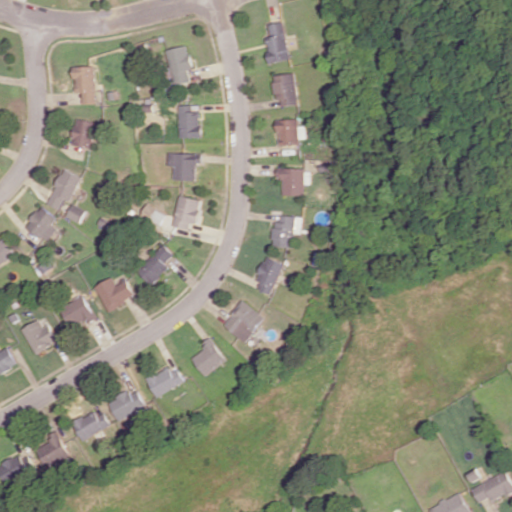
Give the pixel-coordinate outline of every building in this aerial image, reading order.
[(286,21),(268,23),(272,61),(291,59),(286,21)] [(192,81),(189,68),(193,67),(188,44),(167,49),(176,85),(192,81)] [(97,103),(96,65),(75,66),(75,92),(83,92),(84,103),(97,103)] [(301,103),(296,72),(274,75),(278,99),(283,99),(284,106),(301,103)] [(193,104),(180,104),(181,137),(203,136),(202,111),(193,111),(193,104)] [(97,121),(77,118),(73,145),(93,148),(97,121)] [(280,119),(280,145),(301,144),(300,118),(280,119)] [(174,179),(197,179),(197,163),(203,163),(204,153),(170,152),(169,165),(175,165),(174,179)] [(306,195),(307,168),(279,167),(279,179),(285,179),(284,194),(306,195)] [(65,198),(72,201),(83,177),(64,168),(48,203),(60,209),(65,198)] [(191,222),(197,223),(203,199),(181,195),(174,225),(190,229),(191,222)] [(80,222),(87,210),(73,203),(67,215),(80,222)] [(167,212),(147,204),(142,217),(162,224),(167,212)] [(53,223),(57,217),(42,205),(26,225),(47,242),(59,227),(53,223)] [(304,216),(282,215),(281,221),(275,221),(274,246),(296,246),(297,233),(303,233),(304,216)] [(0,264),(17,255),(6,236),(0,239),(0,264)] [(167,262),(176,254),(166,244),(138,269),(152,284),(171,267),(167,262)] [(255,286),(274,294),(286,263),(268,256),(255,286)] [(96,286),(109,311),(137,296),(128,279),(118,285),(113,276),(96,286)] [(89,324),(98,317),(83,294),(61,309),(73,327),(86,319),(89,324)] [(247,342),(267,317),(245,300),(225,324),(247,342)] [(45,327),(40,319),(23,328),(37,353),(59,341),(50,324),(45,327)] [(228,360),(214,340),(193,355),(206,375),(228,360)] [(0,351),(0,373),(19,365),(10,347),(0,351)] [(181,368),(172,372),(170,367),(149,376),(156,395),(187,383),(181,368)] [(139,390),(132,393),(130,390),(109,400),(120,420),(148,405),(139,390)] [(113,425),(104,408),(75,422),(83,440),(113,425)] [(54,440),(39,447),(47,467),(71,456),(60,430),(51,433),(54,440)] [(0,470),(6,483),(36,468),(28,451),(0,465),(0,470)] [(481,502),(493,496),(495,501),(511,492),(511,476),(509,470),(474,487),(481,502)] [(434,511),(472,511),(463,492),(432,506),(434,511)]
